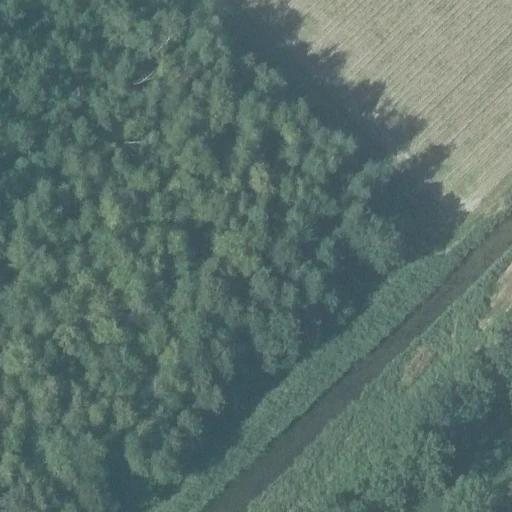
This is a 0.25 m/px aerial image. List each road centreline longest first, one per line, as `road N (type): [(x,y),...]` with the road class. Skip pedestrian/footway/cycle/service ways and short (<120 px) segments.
road 1 (track): [(163,511),(416,267),(420,229),(192,0)]
road 2 (track): [(496,315),(296,511)]
road 3 (track): [(416,267),(511,173)]
